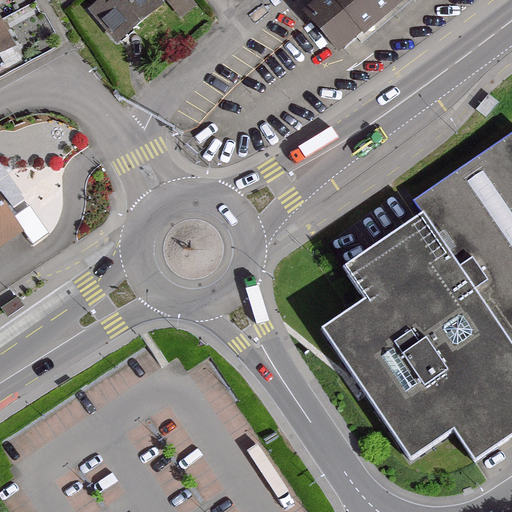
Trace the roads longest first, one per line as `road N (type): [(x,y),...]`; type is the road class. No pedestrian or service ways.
road 1 (primary): [(236,214),(511,20)]
road 2 (unclassified): [(225,296),(370,511)]
road 3 (residential): [(268,0),(194,64),(127,146)]
road 4 (primary): [(0,373),(143,275)]
road 5 (residential): [(0,100),(64,81),(127,146)]
